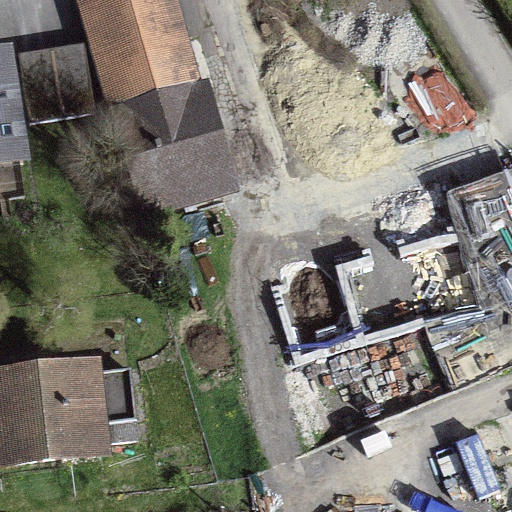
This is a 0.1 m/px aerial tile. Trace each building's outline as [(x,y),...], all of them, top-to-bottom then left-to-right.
[(125,0),(87,11),(114,110),(195,86),(168,0),(125,0)] [(84,46),(18,57),(29,126),(95,115),(84,46)] [(0,162),(19,160),(3,65),(0,65),(0,162)] [(228,191),(195,86),(114,110),(144,216),(228,191)] [(454,391),(511,365),(511,184),(448,207),(479,307),(427,323),(454,391)] [(127,377),(91,382),(90,377),(0,388),(0,467),(100,455),(97,429),(133,425),(127,377)]
